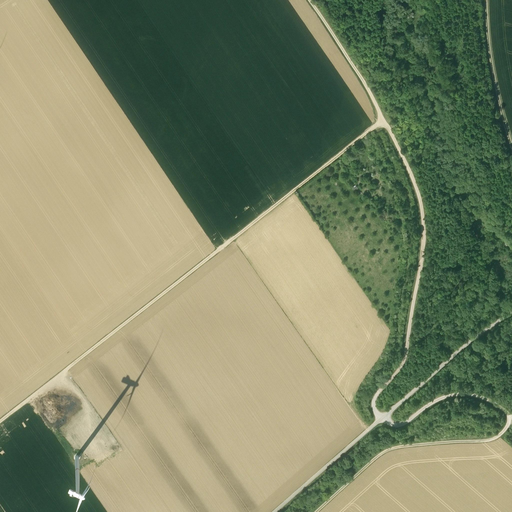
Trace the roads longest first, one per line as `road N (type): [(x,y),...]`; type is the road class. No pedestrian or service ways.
road 1 (track): [(309,0),(389,131),(421,207),(424,238),(407,346),(374,400),(382,417)]
road 2 (track): [(54,378),(382,120)]
road 3 (track): [(511,420),(490,440),(383,453),(317,511)]
road 4 (track): [(511,318),(382,417)]
road 5 (track): [(511,144),(491,62),(486,0)]
road 6 (track): [(382,417),(402,424),(438,401),(469,394),(511,419)]
road 7 (track): [(382,417),(281,511)]
